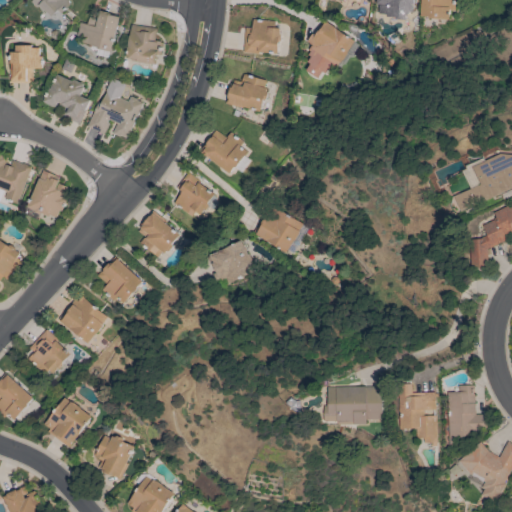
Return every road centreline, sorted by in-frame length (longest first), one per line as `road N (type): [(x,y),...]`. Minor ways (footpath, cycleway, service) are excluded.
road 1 (residential): [(0,334),(164,140),(193,70),(205,0)]
road 2 (residential): [(126,192),(0,116)]
road 3 (residential): [(511,405),(490,346),(511,283)]
